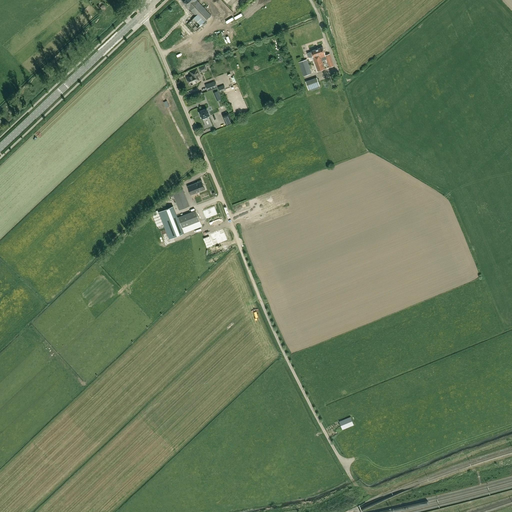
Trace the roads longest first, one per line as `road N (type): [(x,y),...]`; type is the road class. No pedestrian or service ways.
road 1 (unclassified): [(350,478),(266,315),(144,11)]
road 2 (secondary): [(0,148),(144,11)]
